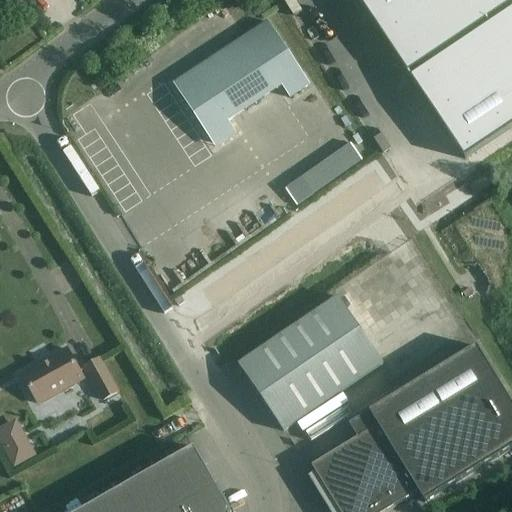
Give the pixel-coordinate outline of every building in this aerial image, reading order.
[(511,0),(358,0),(465,160),(511,129),(511,0)] [(176,85),(215,145),(235,132),(228,122),(282,87),(290,99),(309,86),(268,22),(211,60),(212,61),(176,85)] [(301,179),(286,190),(297,206),(313,195),(301,179)] [(452,226),(511,317),(511,232),(491,200),(452,226)] [(384,365),(338,298),(238,365),(284,432),(384,365)] [(316,473),(308,477),(329,511),(387,511),(419,493),(425,503),(511,449),(511,404),(477,347),(354,422),(362,436),(358,439),(312,467),(316,473)] [(68,350),(22,375),(38,405),(84,380),(68,350)] [(118,393),(100,360),(85,368),(103,401),(118,393)] [(0,437),(15,465),(33,455),(15,424),(0,432),(0,437)] [(230,511),(194,449),(83,511),(230,511)]
